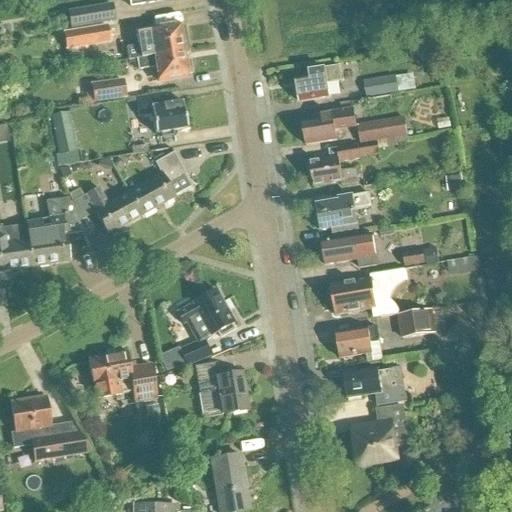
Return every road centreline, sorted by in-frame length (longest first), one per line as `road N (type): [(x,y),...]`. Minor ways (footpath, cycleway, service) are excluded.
road 1 (residential): [(263,214),(312,511)]
road 2 (residential): [(0,347),(236,217),(263,214)]
road 3 (residential): [(228,0),(263,214)]
